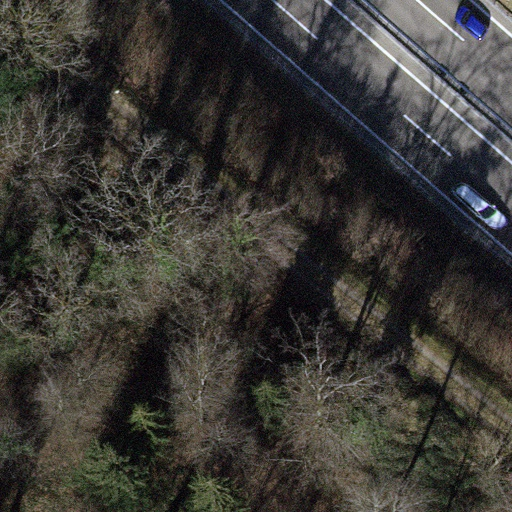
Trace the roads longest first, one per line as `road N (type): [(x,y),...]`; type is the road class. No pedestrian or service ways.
road 1 (track): [(511,428),(0,18)]
road 2 (trunk): [(276,0),(511,206)]
road 3 (trunk): [(511,80),(420,0)]
